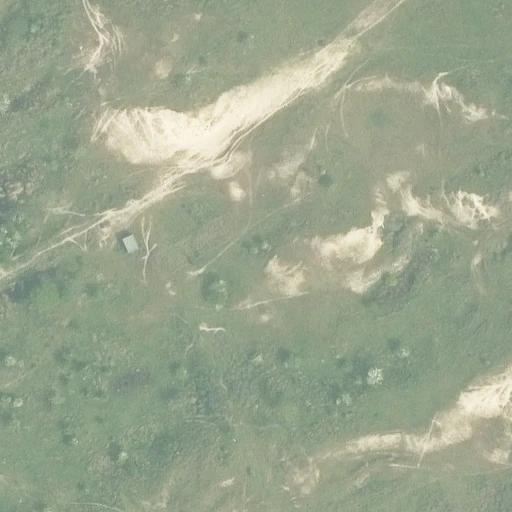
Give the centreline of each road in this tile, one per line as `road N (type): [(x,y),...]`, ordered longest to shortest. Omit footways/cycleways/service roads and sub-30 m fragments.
road 1 (track): [(386,0),(309,69),(95,225),(0,274)]
road 2 (track): [(0,391),(19,387),(51,338),(108,316),(167,319),(241,408),(290,511)]
